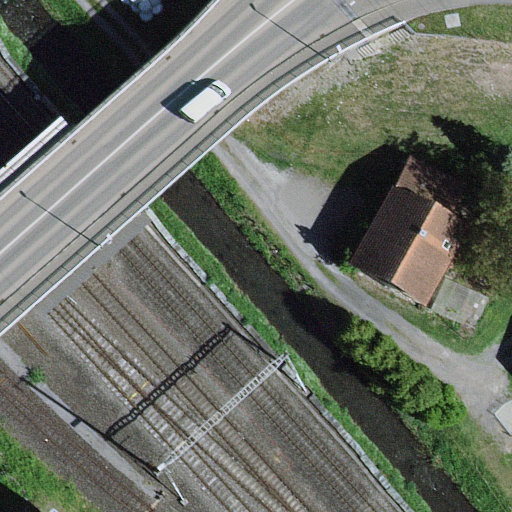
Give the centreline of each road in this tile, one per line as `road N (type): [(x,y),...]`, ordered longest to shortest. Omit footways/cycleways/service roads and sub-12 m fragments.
road 1 (track): [(74,0),(224,168),(494,410)]
road 2 (secondary): [(292,0),(0,257)]
